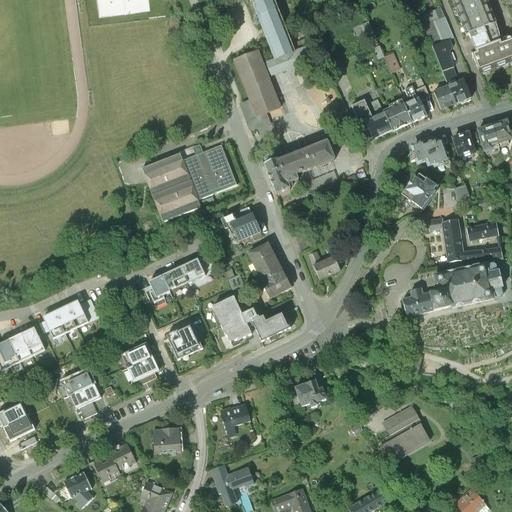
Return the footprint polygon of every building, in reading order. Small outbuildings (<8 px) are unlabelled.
[(273,0),(249,0),(251,5),(253,5),(263,30),(275,60),(281,58),(295,53),(292,46),(273,0)] [(511,37),(500,42),(499,36),(496,24),(485,0),(450,0),(466,37),(468,35),(475,51),(471,52),(478,72),(511,58),(511,37)] [(419,17),(423,26),(444,17),(440,9),(419,17)] [(423,26),(431,47),(449,40),(452,38),(444,17),(423,26)] [(378,46),(369,23),(361,26),(371,49),(373,48),(378,46)] [(267,75),(268,78),(313,61),(305,40),(292,46),(295,53),(281,58),(275,60),(263,65),(267,75)] [(448,87),(451,86),(450,83),(456,81),(452,70),(453,70),(446,54),(451,47),(449,40),(431,47),(448,87)] [(384,58),(378,46),(373,48),(378,60),(384,58)] [(258,53),(234,62),(250,102),(256,118),(265,115),(268,113),(280,109),(268,78),(267,75),(263,65),(258,53)] [(393,56),(384,60),(392,78),(400,74),(393,56)] [(451,86),(448,87),(456,104),(470,98),(463,81),(451,86)] [(387,101),(400,98),(398,86),(385,89),(387,101)] [(417,100),(412,87),(404,91),(407,98),(401,100),(403,103),(411,123),(426,117),(418,99),(417,100)] [(440,110),(456,104),(448,87),(433,93),(440,110)] [(392,132),(384,114),(372,119),(364,101),(352,106),(363,131),(367,129),(373,141),(392,132)] [(256,118),(250,102),(240,106),(250,131),(254,129),(255,131),(269,125),(265,115),(256,118)] [(383,112),(384,114),(392,132),(411,123),(403,103),(383,112)] [(506,121),(492,126),(499,147),(508,144),(507,141),(511,140),(506,121)] [(484,152),(499,147),(492,126),(477,130),(484,152)] [(462,136),(453,139),(459,158),(474,153),(468,134),(467,134),(465,134),(462,135),(462,136)] [(444,145),(442,142),(436,144),(435,142),(423,147),(422,144),(412,148),(413,150),(414,153),(410,154),(410,163),(417,160),(418,163),(418,164),(427,160),(429,165),(434,163),(435,166),(449,161),(448,157),(444,145)] [(449,143),(444,145),(448,157),(453,154),(449,143)] [(264,167),(275,196),(290,190),(289,188),(292,187),(291,184),(298,181),(296,176),(320,167),(334,161),(327,144),(314,149),(283,161),(279,163),(278,161),(264,167)] [(205,154),(190,159),(189,155),(187,150),(147,164),(149,170),(151,175),(157,193),(165,214),(168,220),(208,206),(205,199),(204,197),(221,191),(242,183),(228,145),(205,154)] [(414,153),(413,150),(411,151),(402,163),(412,170),(417,164),(418,163),(417,160),(410,163),(410,154),(414,153)] [(406,194),(403,197),(423,211),(435,194),(433,193),(437,188),(427,181),(426,183),(424,181),(421,184),(415,179),(405,193),(406,194)] [(338,182),(309,193),(313,202),(341,190),(338,182)] [(465,187),(454,190),(459,207),(471,205),(465,187)] [(220,199),(219,195),(209,198),(210,203),(220,199)] [(248,209),(227,218),(230,225),(251,216),(248,209)] [(251,216),(230,225),(232,228),(238,244),(261,234),(253,216),(251,216)] [(230,225),(227,218),(220,221),(225,231),(232,228),(230,225)] [(443,231),(443,225),(442,220),(427,223),(429,233),(443,231)] [(457,222),(443,225),(443,231),(448,265),(463,263),(461,247),(460,237),(458,226),(457,222)] [(496,225),(466,231),(469,244),(498,237),(496,225)] [(305,233),(295,238),(301,254),(312,250),(307,239),(308,239),(305,233)] [(282,273),(268,245),(251,254),(248,256),(262,283),(282,273)] [(501,251),(469,254),(470,263),(502,260),(501,251)] [(335,259),(321,265),(316,254),(309,257),(320,282),(341,273),(335,259)] [(209,257),(198,262),(203,273),(214,268),(209,257)] [(198,261),(181,268),(188,283),(189,285),(205,277),(203,273),(198,262),(198,261)] [(504,297),(502,291),(503,291),(499,274),(498,274),(497,268),(493,266),(435,279),(438,295),(431,297),(435,314),(451,310),(452,312),(501,301),(504,297)] [(181,268),(162,277),(169,292),(188,283),(181,268)] [(262,283),(262,284),(270,300),(287,291),(289,287),(285,280),(286,279),(282,273),(262,283)] [(162,277),(149,284),(153,293),(149,294),(154,304),(164,299),(163,297),(170,294),(169,292),(162,277)] [(239,277),(228,281),(235,297),(245,292),(239,277)] [(408,320),(435,314),(431,297),(423,299),(421,292),(411,295),(413,301),(403,304),(408,320)] [(262,343),(290,330),(283,314),(267,322),(264,317),(257,320),(253,311),(242,316),(234,299),(212,309),(226,338),(227,337),(230,344),(238,340),(239,342),(252,336),(249,330),(254,327),(262,343)] [(91,301),(80,306),(88,324),(99,319),(91,301)] [(80,306),(78,302),(66,308),(76,329),(88,324),(80,306)] [(76,329),(66,308),(55,313),(65,335),(76,329)] [(65,335),(55,313),(43,319),(45,323),(49,332),(53,341),(65,335)] [(49,332),(45,323),(39,325),(44,335),(49,332)] [(192,327),(167,339),(178,362),(203,350),(192,327)] [(45,352),(35,330),(21,336),(32,358),(45,352)] [(32,358),(21,336),(9,342),(20,364),(32,358)] [(20,364),(9,342),(0,346),(0,368),(2,372),(20,364)] [(121,356),(127,370),(153,358),(146,345),(121,356)] [(159,372),(153,358),(127,370),(133,384),(140,381),(154,374),(159,372)] [(422,361),(410,359),(408,374),(419,376),(422,361)] [(69,398),(95,386),(88,372),(63,384),(69,398)] [(154,374),(140,381),(143,386),(141,387),(144,392),(160,385),(154,374)] [(315,383),(295,390),(297,396),(301,407),(301,409),(310,406),(311,411),(320,407),(319,404),(326,402),(322,391),(318,392),(315,383)] [(101,399),(95,386),(69,398),(76,411),(79,409),(92,404),(101,399)] [(297,396),(291,399),(295,409),(301,407),(297,396)] [(22,404),(0,414),(0,422),(3,430),(29,417),(22,404)] [(92,404),(79,409),(85,420),(97,415),(92,404)] [(226,412),(226,411),(220,412),(229,439),(236,437),(234,431),(234,426),(243,423),(244,424),(251,421),(245,405),(226,412)] [(384,449),(392,464),(429,443),(420,428),(415,431),(409,420),(415,416),(411,409),(383,426),(390,439),(386,441),(389,446),(384,449)] [(29,417),(3,430),(10,443),(35,431),(29,417)] [(362,432),(359,427),(352,430),(355,436),(362,432)] [(179,430),(153,432),(155,455),(181,453),(179,430)] [(109,453),(112,458),(119,472),(136,464),(127,445),(109,453)] [(112,458),(94,467),(103,485),(120,477),(119,472),(112,458)] [(479,458),(472,462),(478,472),(485,468),(479,458)] [(224,467),(211,472),(223,507),(236,502),(232,490),(245,486),(246,489),(254,486),(248,469),(227,476),(224,467)] [(85,474),(64,483),(72,500),(75,498),(79,502),(76,506),(82,511),(94,498),(88,492),(92,490),(85,474)] [(147,501),(142,511),(164,511),(172,494),(147,484),(141,498),(147,501)] [(47,488),(44,492),(57,504),(61,500),(47,488)] [(310,511),(303,491),(271,503),(274,511),(292,511),(294,511),(293,511),(310,511)] [(472,491),(455,506),(459,511),(489,511),(490,511),(486,507),(472,491)] [(382,493),(349,511),(372,511),(388,503),(382,493)]
